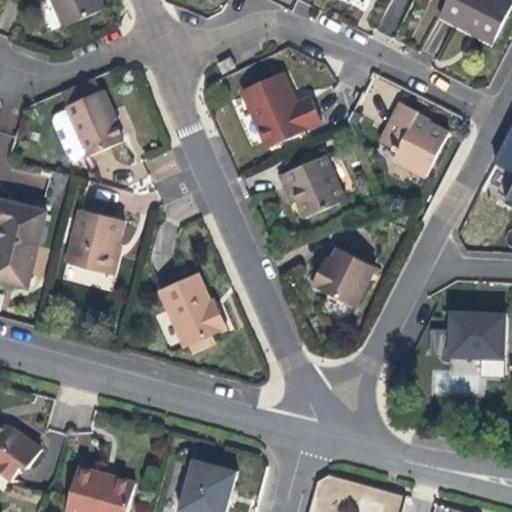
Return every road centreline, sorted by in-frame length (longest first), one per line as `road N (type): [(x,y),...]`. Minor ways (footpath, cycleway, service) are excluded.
road 1 (residential): [(302,429),(303,378),(136,0)]
road 2 (residential): [(302,429),(0,346)]
road 3 (residential): [(496,474),(302,429)]
